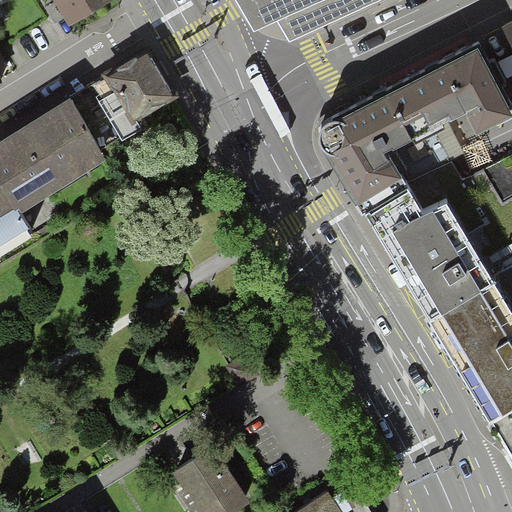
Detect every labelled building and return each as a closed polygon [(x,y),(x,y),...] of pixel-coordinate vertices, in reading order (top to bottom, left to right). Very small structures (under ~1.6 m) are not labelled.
[(0,0),(0,2),(3,0),(50,0),(70,32),(118,3),(115,0),(0,0)] [(281,36),(356,0),(232,0),(246,27),(270,15),(281,36)] [(199,78),(167,25),(91,71),(94,75),(130,135),(169,111),(162,100),(199,78)] [(470,138),(511,117),(475,40),(323,119),(322,130),(320,135),(319,141),(320,146),(323,150),(326,154),(357,205),(453,161),(466,154),(450,122),(461,118),(470,138)] [(108,160),(70,99),(0,142),(0,186),(2,190),(5,188),(21,214),(108,160)] [(511,146),(511,145),(463,180),(453,161),(357,205),(404,264),(429,310),(511,260),(511,146)] [(149,176),(131,187),(142,206),(161,194),(149,176)] [(0,248),(30,230),(20,215),(21,214),(5,188),(2,190),(0,191),(0,248)] [(511,398),(511,260),(429,310),(491,411),(511,398)] [(248,348),(229,360),(241,378),(259,366),(248,348)] [(511,445),(511,398),(491,411),(511,445)] [(200,511),(229,511),(249,500),(215,442),(174,467),(200,511)] [(282,511),(373,511),(353,478),(330,494),(324,485),(282,511)]
